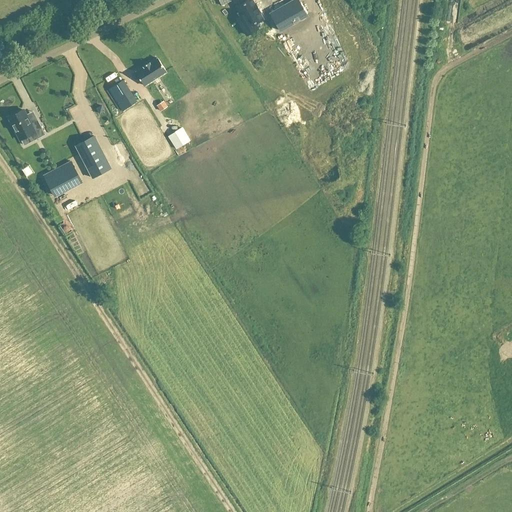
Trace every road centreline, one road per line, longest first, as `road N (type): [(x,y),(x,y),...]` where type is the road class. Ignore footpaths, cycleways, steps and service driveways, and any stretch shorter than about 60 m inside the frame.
road 1 (unknown): [(413,0),(347,511)]
road 2 (unclassified): [(0,82),(169,0)]
